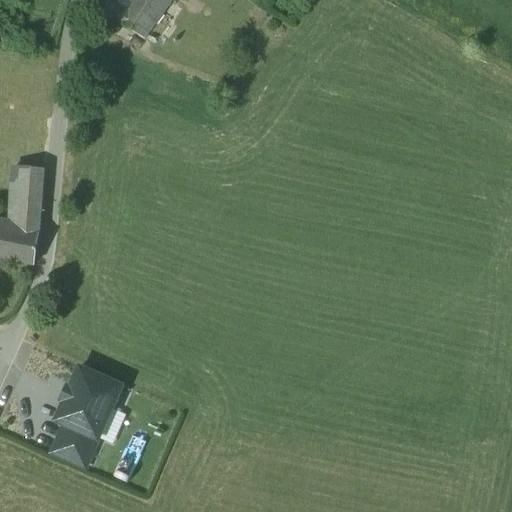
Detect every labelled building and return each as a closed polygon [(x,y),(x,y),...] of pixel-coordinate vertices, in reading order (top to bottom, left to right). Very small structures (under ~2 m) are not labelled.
[(167,0),(139,0),(129,14),(124,15),(104,2),(99,10),(144,39),(170,2),(167,0)] [(43,163),(22,160),(19,204),(40,207),(43,163)] [(40,207),(19,204),(18,231),(38,234),(40,207)] [(18,231),(0,227),(0,257),(34,264),(38,234),(18,231)] [(65,426),(98,440),(120,387),(79,370),(56,422),(65,426)] [(98,440),(65,426),(53,454),(86,468),(98,440)]
